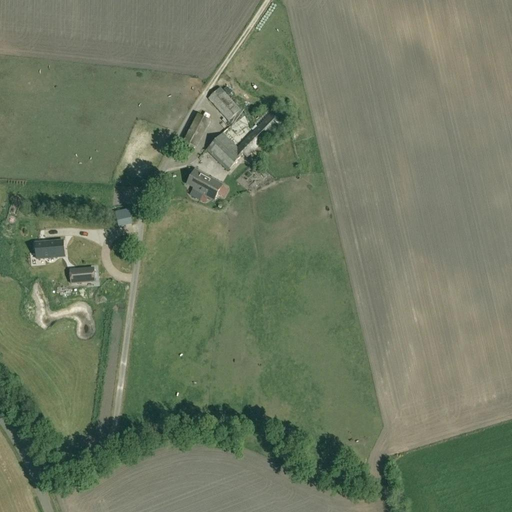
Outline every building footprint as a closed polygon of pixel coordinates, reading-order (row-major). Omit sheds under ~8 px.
[(232,101),(221,88),(209,99),(229,122),(227,124),(231,128),(244,116),(241,112),(237,107),(242,104),(237,98),(232,101)] [(249,158),(283,122),(273,112),(239,148),(223,134),(208,150),(229,171),(245,154),(249,158)] [(195,148),(185,142),(182,147),(193,152),(195,148)] [(215,202),(223,186),(196,171),(188,184),(200,191),(199,193),(215,202)] [(119,226),(132,223),(129,210),(116,213),(119,226)] [(37,260),(58,258),(57,242),(35,244),(37,260)] [(93,250),(84,251),(84,261),(93,260),(93,250)] [(72,285),(96,283),(95,270),(71,273),(72,285)]
